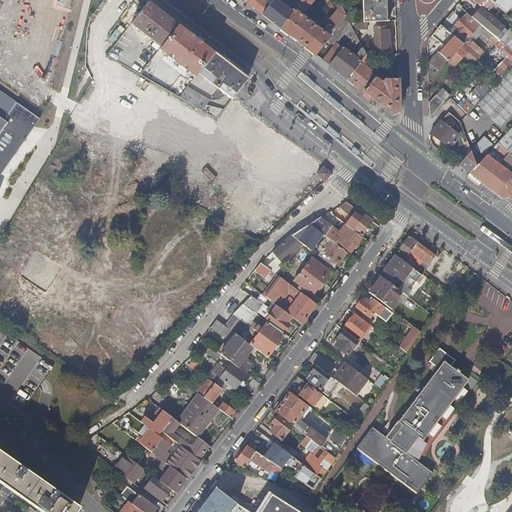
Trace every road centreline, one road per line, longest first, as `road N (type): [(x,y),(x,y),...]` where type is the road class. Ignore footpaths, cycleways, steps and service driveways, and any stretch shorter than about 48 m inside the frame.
road 1 (residential): [(176,511),(411,205)]
road 2 (residential): [(93,428),(148,388),(258,258),(357,164)]
road 3 (primary): [(416,158),(214,0)]
road 4 (primary): [(171,0),(357,164)]
road 5 (residential): [(416,158),(409,31)]
